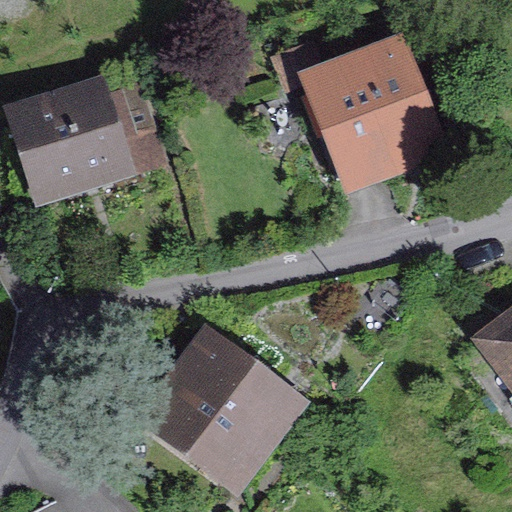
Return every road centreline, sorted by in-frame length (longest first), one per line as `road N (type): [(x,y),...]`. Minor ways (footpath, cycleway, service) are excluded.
road 1 (residential): [(49,321),(511,214)]
road 2 (residential): [(0,439),(49,321)]
